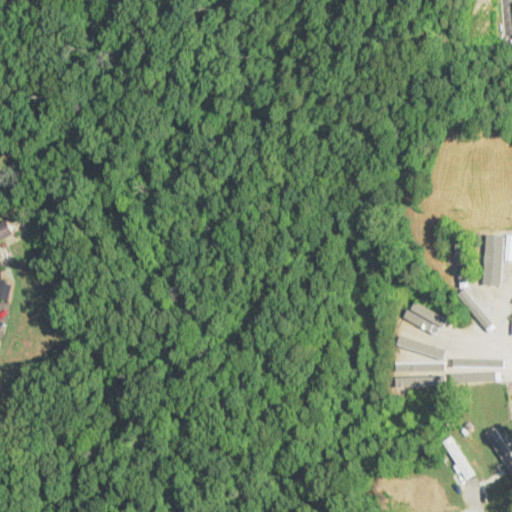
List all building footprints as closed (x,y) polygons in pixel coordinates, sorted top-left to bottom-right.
[(0,241),(15,235),(9,221),(0,225),(0,298),(9,299),(11,283),(1,281),(3,264),(0,255),(0,241)] [(507,243),(485,243),(485,277),(505,277),(505,259),(511,259),(511,234),(507,234),(507,243)] [(443,256),(468,291),(475,285),(450,251),(443,256)] [(413,314),(449,338),(460,321),(424,297),(413,314)] [(410,349),(394,349),(394,357),(410,357),(410,349)] [(463,369),(496,369),(496,356),(463,356),(463,369)] [(447,358),(404,358),(404,368),(447,368),(447,358)] [(452,423),(483,453),(489,447),(458,417),(452,423)] [(511,461),(511,460),(511,449),(498,430),(492,434),(511,461)] [(446,441),(464,473),(472,469),(454,436),(446,441)] [(414,505),(430,505),(430,479),(414,479),(414,505)]
